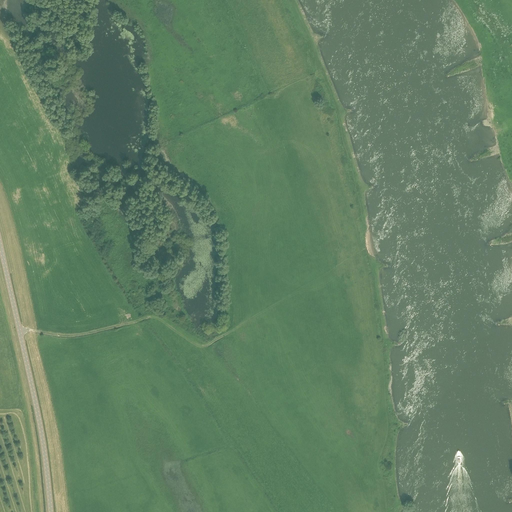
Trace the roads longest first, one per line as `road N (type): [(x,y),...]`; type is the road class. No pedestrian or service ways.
road 1 (tertiary): [(50,511),(40,426),(0,245)]
road 2 (track): [(18,328),(73,335),(147,317),(175,326)]
